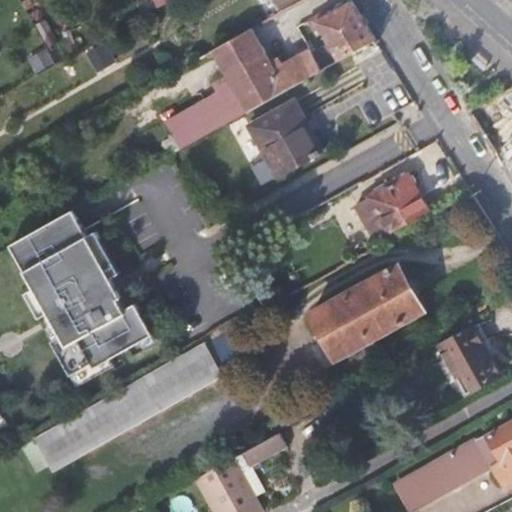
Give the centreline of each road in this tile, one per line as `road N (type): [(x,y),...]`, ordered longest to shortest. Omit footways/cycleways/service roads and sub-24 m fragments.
road 1 (unknown): [(442,118),(346,180),(194,251),(175,239),(144,189)]
road 2 (residential): [(368,0),(511,225)]
